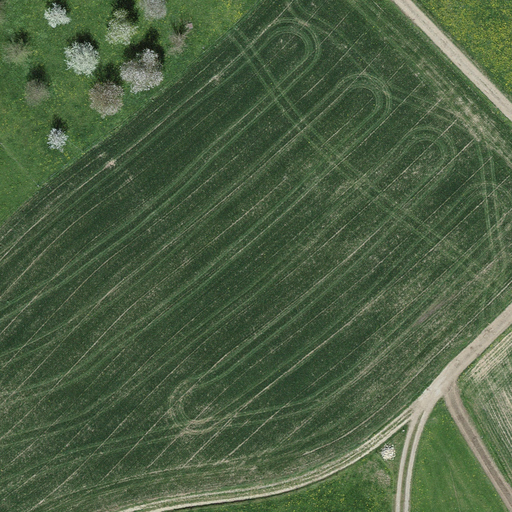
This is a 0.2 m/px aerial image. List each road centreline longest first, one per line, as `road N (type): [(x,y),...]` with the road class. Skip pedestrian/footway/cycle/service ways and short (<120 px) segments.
road 1 (track): [(132,511),(315,474),(365,449),(439,385)]
road 2 (track): [(511,312),(445,376),(421,413),(402,511)]
road 3 (track): [(409,0),(511,110)]
